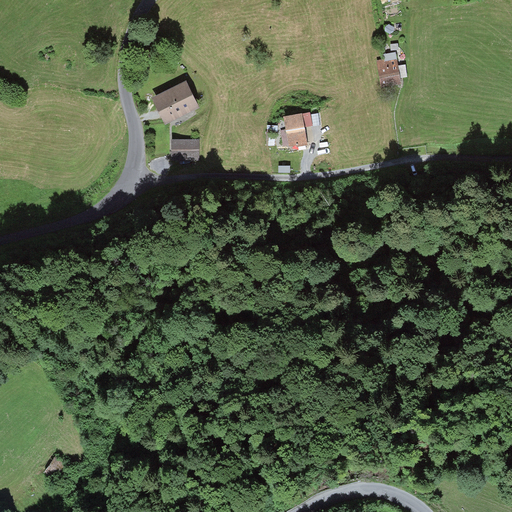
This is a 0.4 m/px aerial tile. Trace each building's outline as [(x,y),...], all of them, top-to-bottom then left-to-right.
[(377,61),(382,86),(396,83),(394,68),(397,68),(395,58),(377,61)] [(401,76),(408,75),(406,64),(399,65),(401,76)] [(183,85),(158,98),(168,118),(193,106),(183,85)] [(282,133),(284,145),(304,141),(300,115),(285,117),(288,132),(282,133)] [(174,141),(174,157),(197,157),(197,141),(174,141)] [(56,458),(47,471),(64,483),(69,476),(65,473),(68,468),(56,458)]
